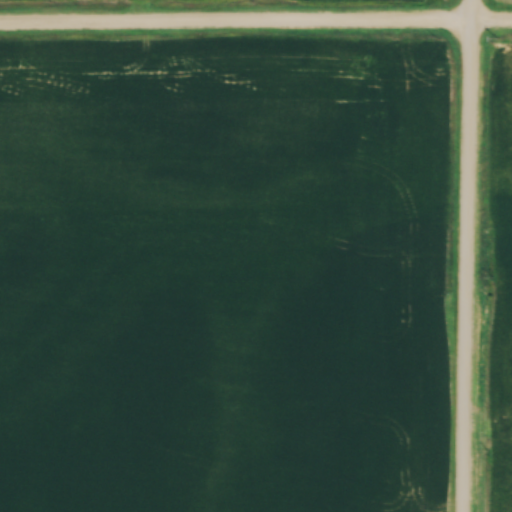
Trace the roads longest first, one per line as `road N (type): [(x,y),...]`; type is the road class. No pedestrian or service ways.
road 1 (residential): [(457,511),(469,0)]
road 2 (residential): [(0,22),(511,22)]
